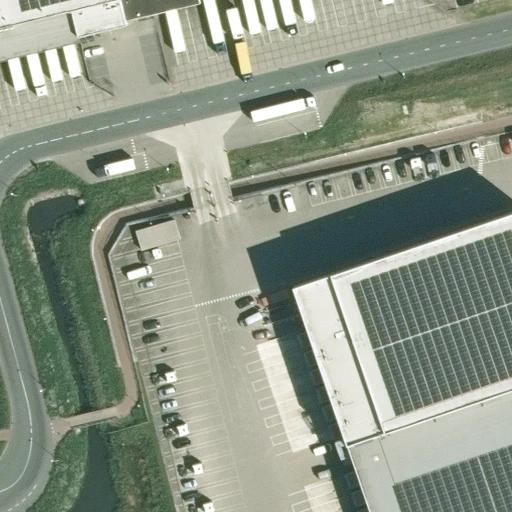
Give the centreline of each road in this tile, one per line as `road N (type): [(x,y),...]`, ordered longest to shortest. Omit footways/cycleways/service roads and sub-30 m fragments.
road 1 (unclassified): [(0,163),(28,145),(511,27)]
road 2 (unknown): [(227,345),(289,346),(310,396),(303,437),(256,466)]
road 3 (unclassified): [(0,494),(20,481),(31,433),(0,299)]
